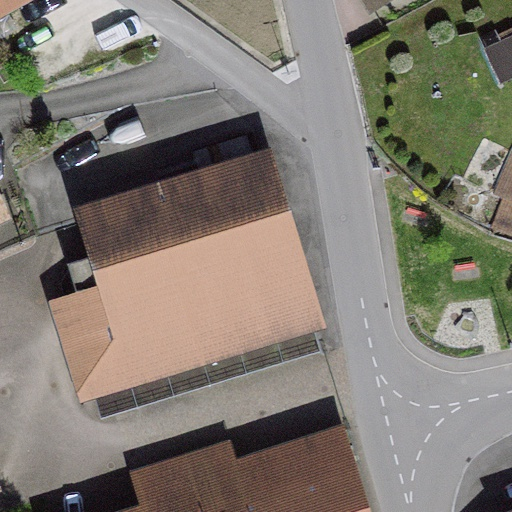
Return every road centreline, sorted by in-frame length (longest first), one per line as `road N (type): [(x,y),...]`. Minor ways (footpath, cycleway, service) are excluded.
road 1 (residential): [(307,0),(390,429)]
road 2 (residential): [(390,429),(511,389)]
